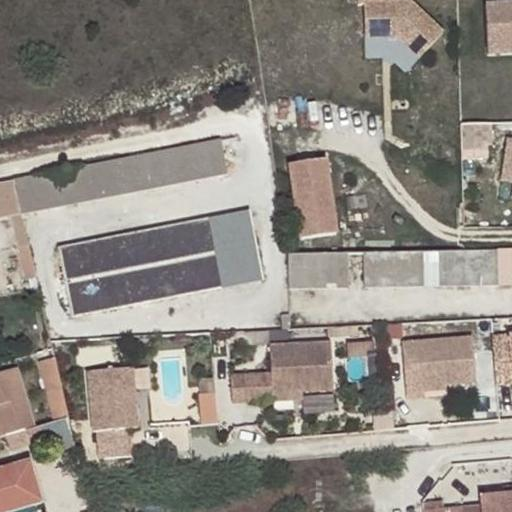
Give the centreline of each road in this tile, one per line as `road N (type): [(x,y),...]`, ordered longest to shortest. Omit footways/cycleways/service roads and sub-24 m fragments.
road 1 (residential): [(511,423),(222,444)]
road 2 (residential): [(244,127),(0,176)]
